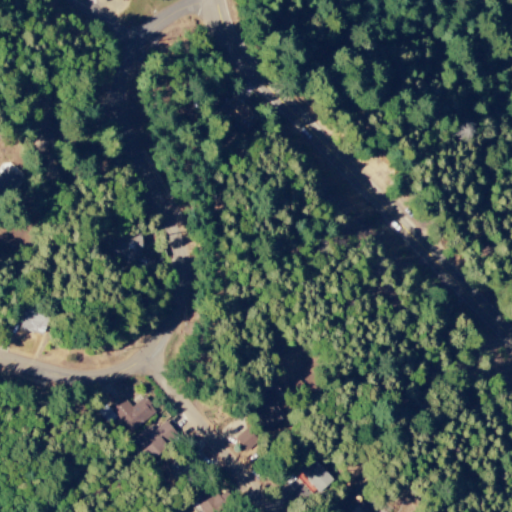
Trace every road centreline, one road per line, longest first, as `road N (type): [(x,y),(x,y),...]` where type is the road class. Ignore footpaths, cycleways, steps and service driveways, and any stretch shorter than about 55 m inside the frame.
road 1 (residential): [(212,0),(148,37),(131,110),(194,246),(199,286),(192,305),(152,360),(122,376),(69,373),(0,353)]
road 2 (residential): [(225,0),(265,69),(511,328)]
road 3 (residential): [(152,360),(281,511)]
